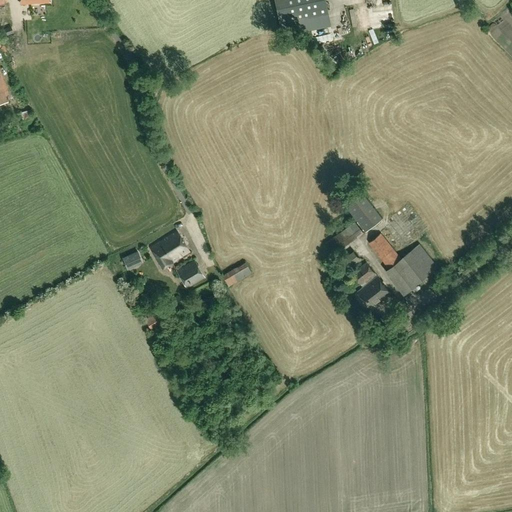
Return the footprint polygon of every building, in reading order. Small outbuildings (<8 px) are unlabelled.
[(324,0),(273,0),(279,24),(297,20),(300,32),(330,25),(324,0)] [(355,43),(366,38),(362,30),(351,35),(355,43)] [(0,103),(8,102),(0,71),(0,103)] [(17,109),(19,119),(30,118),(28,108),(17,109)] [(479,183),(484,192),(502,181),(496,173),(479,183)] [(383,218),(358,186),(341,199),(366,231),(383,218)] [(467,202),(479,197),(475,189),(463,194),(467,202)] [(401,210),(405,216),(413,211),(410,205),(401,210)] [(335,254),(364,233),(355,221),(326,242),(335,254)] [(177,231),(151,247),(163,268),(173,262),(172,261),(189,251),(177,231)] [(381,234),(372,241),(369,243),(389,268),(387,270),(406,293),(438,268),(420,244),(401,259),(386,241),(381,234)] [(136,251),(123,258),(128,269),(141,262),(136,251)] [(353,251),(342,259),(348,268),(359,260),(353,251)] [(186,288),(205,277),(194,259),(176,270),(186,288)] [(245,263),(222,276),(228,287),(251,274),(245,263)] [(364,287),(377,276),(367,263),(353,274),(364,287)] [(377,276),(364,287),(358,292),(371,308),(391,293),(377,276)] [(168,318),(185,308),(181,300),(169,307),(171,311),(166,314),(168,318)] [(151,330),(163,323),(156,312),(144,319),(151,330)]
